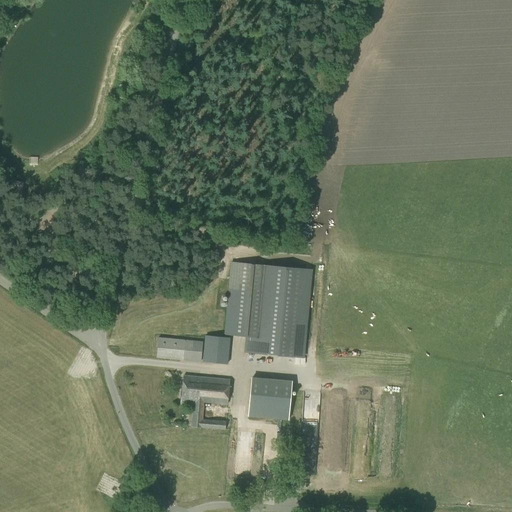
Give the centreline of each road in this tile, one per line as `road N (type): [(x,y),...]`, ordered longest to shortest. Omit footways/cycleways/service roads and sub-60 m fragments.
road 1 (unclassified): [(100,347),(182,0)]
road 2 (unclassified): [(169,511),(117,405),(100,347)]
road 3 (unclassified): [(193,511),(223,503),(358,511)]
